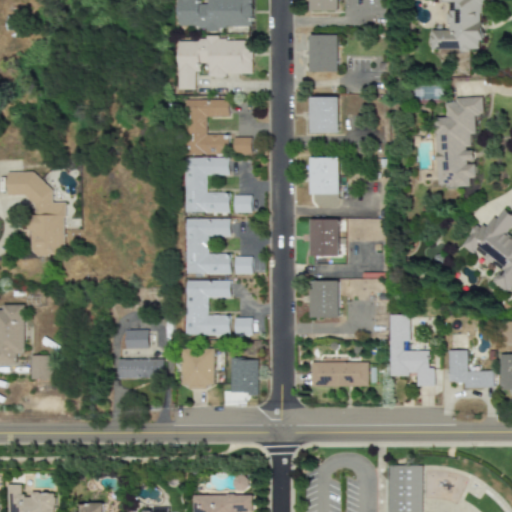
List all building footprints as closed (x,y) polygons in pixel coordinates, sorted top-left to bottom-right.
[(250,0),(206,0),(207,4),(198,5),(197,0),(175,0),(176,29),(251,28),(250,0)] [(429,50),(469,50),(469,49),(481,49),(480,0),(438,0),(439,3),(447,3),(447,30),(429,30),(429,50)] [(309,73),(337,73),(338,36),(309,35),(309,73)] [(176,40),(175,90),(193,90),(193,72),(198,72),(198,64),(207,64),(207,77),(224,78),(224,74),(251,75),(251,40),(176,40)] [(338,134),(338,98),(309,98),(310,134),(338,134)] [(437,188),(468,186),(468,179),(474,178),(473,163),(472,149),(470,149),(469,135),(475,135),(474,116),(482,116),(481,98),(444,100),(445,118),(433,119),(437,188)] [(227,155),(227,136),(205,136),(205,117),(228,117),(228,100),(183,100),(183,155),(227,155)] [(232,154),(251,154),(251,138),(233,138),(232,154)] [(228,213),(228,193),(206,193),(206,176),(229,176),(229,158),(184,159),(184,214),(228,213)] [(338,158),(309,158),(310,195),(339,195),(338,158)] [(64,203),(51,203),(52,184),(35,184),(35,173),(7,173),(7,198),(34,198),(34,216),(30,216),(30,256),(63,256),(64,203)] [(251,213),(250,196),(232,197),(232,214),(251,213)] [(508,294),(511,288),(511,237),(506,234),(511,225),(511,215),(501,208),(486,230),(476,224),(460,247),(472,255),(477,247),(487,254),(484,257),(500,268),(491,282),(508,294)] [(229,220),(184,220),(185,274),(229,274),(228,255),(206,255),(206,237),(229,237),(229,220)] [(338,257),(338,220),(310,220),(309,257),(338,257)] [(233,274),(251,275),(251,258),(233,258),(233,274)] [(183,335),(227,336),(228,315),(205,315),(206,298),(228,298),(228,281),(184,280),(183,335)] [(310,282),(310,318),(339,318),(338,281),(310,282)] [(0,365),(15,365),(15,355),(23,355),(23,305),(1,305),(1,310),(0,310),(0,365)] [(388,376),(415,375),(415,386),(433,386),(432,368),(427,368),(427,351),(402,351),(402,342),(408,342),(408,315),(388,315),(388,376)] [(233,319),(233,336),(251,335),(250,318),(233,319)] [(146,348),(146,330),(123,330),(124,349),(146,348)] [(212,348),(179,349),(180,388),(213,387),(212,348)] [(492,371),(466,372),(465,350),(447,351),(448,383),(463,383),(463,388),(492,388),(492,371)] [(511,390),(511,354),(499,355),(499,391),(511,390)] [(29,379),(51,380),(51,356),(30,356),(29,379)] [(118,379),(162,378),(161,359),(117,360),(118,379)] [(255,359),(229,360),(230,394),(256,393),(255,359)] [(367,386),(366,362),(310,363),(310,387),(367,386)] [(387,511),(420,511),(421,466),(388,465),(387,511)] [(6,511),(53,511),(53,494),(21,494),(21,485),(6,485),(6,511)] [(192,496),(192,511),(250,511),(250,495),(192,496)]
